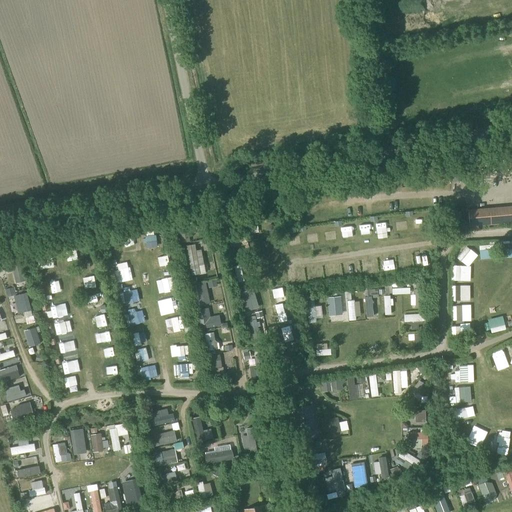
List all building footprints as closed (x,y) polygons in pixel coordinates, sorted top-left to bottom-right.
[(484,173),(509,170),(508,162),(483,165),(484,173)] [(462,163),(448,164),(448,168),(450,181),(464,180),(463,166),(462,163)] [(465,207),(465,199),(447,199),(447,207),(465,207)] [(511,211),(488,213),(488,225),(511,224),(511,211)] [(234,249),(242,247),(239,234),(230,237),(234,249)] [(511,257),(511,240),(503,241),(504,258),(511,257)] [(485,262),(496,262),(495,244),(484,245),(485,262)] [(460,258),(471,267),(481,255),(469,246),(460,258)] [(200,306),(210,306),(209,284),(199,284),(200,306)] [(462,300),(473,300),(473,285),(463,285),(462,300)] [(280,301),(285,300),(282,286),(277,287),(280,301)] [(396,315),(395,295),(387,295),(388,315),(396,315)] [(368,297),(369,314),(377,314),(376,296),(368,297)] [(455,320),(473,320),(473,304),(460,304),(460,305),(455,305),(455,320)] [(208,319),(206,309),(198,311),(201,330),(221,326),(219,317),(208,319)] [(458,340),(472,340),(473,324),(458,323),(458,340)] [(134,333),(135,347),(144,347),(143,333),(134,333)] [(174,342),(175,357),(191,356),(191,345),(184,346),(184,341),(174,342)] [(319,344),(319,357),(334,357),(334,349),(329,349),(329,344),(319,344)] [(0,361),(16,357),(14,350),(0,354),(0,361)] [(506,350),(495,355),(497,361),(508,356),(506,350)] [(498,365),(501,371),(511,366),(511,365),(509,360),(498,365)] [(476,383),(476,365),(462,365),(462,372),(454,372),(454,383),(476,383)] [(152,366),(144,368),(147,378),(155,375),(152,366)] [(0,376),(2,384),(23,377),(21,370),(0,376)] [(16,393),(17,398),(29,396),(28,390),(22,391),(21,386),(8,388),(9,395),(16,393)] [(475,400),(474,386),(453,387),(454,401),(475,400)] [(298,442),(321,437),(314,405),(292,409),(298,442)] [(454,422),(477,418),(475,406),(452,409),(454,422)] [(412,413),(412,418),(418,417),(418,423),(429,423),(428,412),(412,413)] [(211,419),(197,421),(200,441),(214,439),(211,419)] [(113,425),(115,452),(123,451),(123,437),(130,437),(129,425),(113,425)] [(76,453),(87,452),(86,429),(75,429),(76,453)] [(106,448),(104,432),(94,434),(96,449),(106,448)] [(21,445),(13,446),(14,453),(38,452),(37,443),(31,443),(31,438),(20,438),(21,445)] [(55,444),(57,462),(74,460),(73,453),(62,454),(61,443),(55,444)] [(179,459),(176,450),(163,454),(166,463),(179,459)] [(379,459),(381,467),(388,466),(387,458),(379,459)] [(366,462),(354,465),(357,483),(370,480),(366,462)] [(165,476),(168,487),(180,484),(177,473),(165,476)] [(128,501),(144,500),(142,479),(126,480),(128,501)] [(208,482),(201,484),(205,500),(212,499),(208,482)] [(186,487),(187,494),(195,492),(194,485),(186,487)] [(32,495),(46,494),(46,487),(31,488),(32,495)] [(110,504),(104,505),(105,511),(121,511),(117,489),(107,491),(110,504)] [(89,493),(92,507),(104,505),(101,490),(89,493)] [(184,492),(173,493),(174,503),(185,501),(184,492)] [(79,495),(69,499),(73,508),(82,504),(79,495)] [(467,495),(462,497),(467,509),(472,507),(467,495)] [(408,504),(412,511),(419,507),(415,500),(408,504)] [(145,501),(130,502),(130,509),(146,508),(145,501)]
